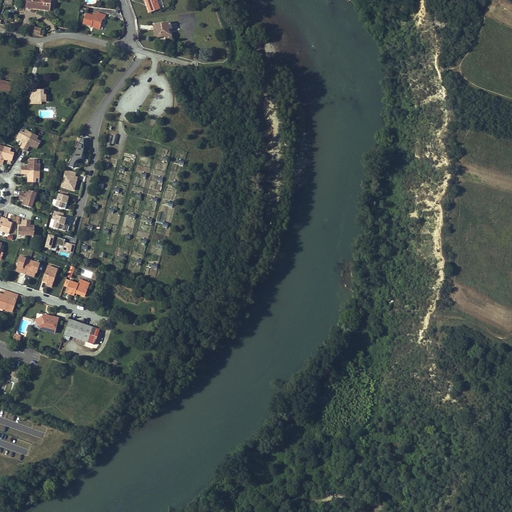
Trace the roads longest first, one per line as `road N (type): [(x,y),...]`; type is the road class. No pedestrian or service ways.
road 1 (residential): [(145,51),(96,118),(78,209)]
road 2 (residential): [(0,29),(125,46)]
